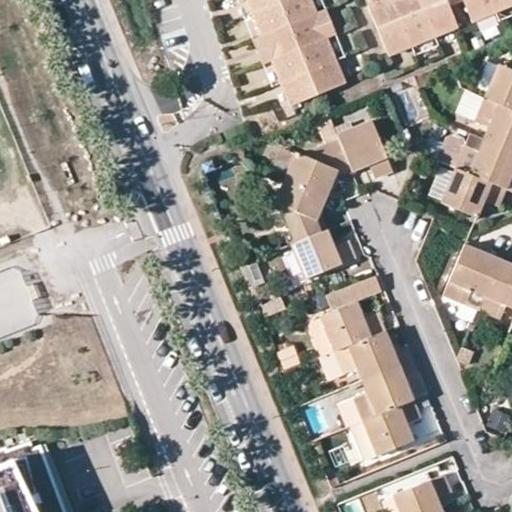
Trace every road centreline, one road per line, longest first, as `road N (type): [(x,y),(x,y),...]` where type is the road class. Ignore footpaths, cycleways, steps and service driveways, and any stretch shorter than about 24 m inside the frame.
road 1 (tertiary): [(82,0),(295,511)]
road 2 (residential): [(511,481),(489,490),(381,225)]
